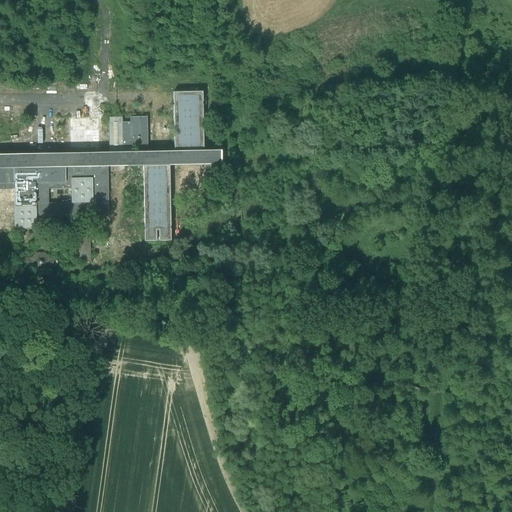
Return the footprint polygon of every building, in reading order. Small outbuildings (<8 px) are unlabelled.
[(122,118),(109,118),(109,152),(24,154),(0,154),(0,189),(14,190),(15,229),(36,228),(36,217),(109,215),(108,165),(143,165),(144,242),(156,242),(156,231),(159,231),(159,242),(171,242),(169,164),(210,163),(210,150),(203,150),(203,92),(173,93),(174,150),(131,151),(131,148),(148,148),(147,117),(130,118),(130,123),(122,123),(122,118)] [(98,119),(69,120),(70,149),(99,149),(98,119)] [(221,150),(210,150),(210,163),(222,163),(221,150)] [(89,234),(70,235),(70,242),(76,242),(76,263),(89,262),(89,234)] [(61,265),(61,262),(57,261),(57,260),(49,260),(44,254),(37,254),(32,259),(24,259),(24,267),(25,267),(25,270),(30,270),(30,267),(32,267),(37,272),(44,272),(49,267),(57,267),(57,265),(61,265)]
